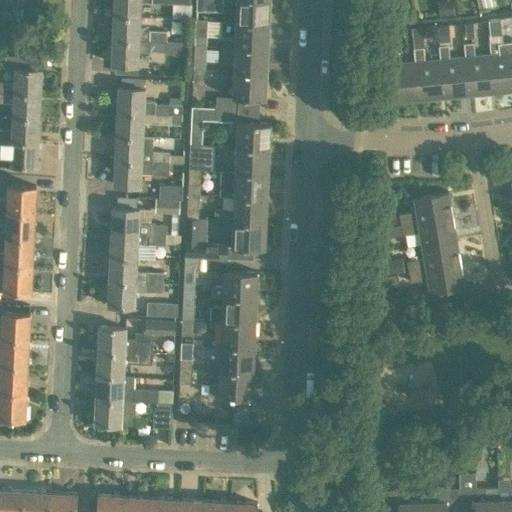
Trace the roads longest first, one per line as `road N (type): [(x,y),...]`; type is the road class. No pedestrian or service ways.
road 1 (residential): [(79,0),(57,451)]
road 2 (residential): [(304,139),(292,423),(299,458)]
road 3 (residential): [(299,458),(57,451)]
road 4 (residential): [(304,139),(472,138)]
road 5 (residential): [(310,0),(304,139)]
road 6 (residential): [(494,275),(472,138)]
